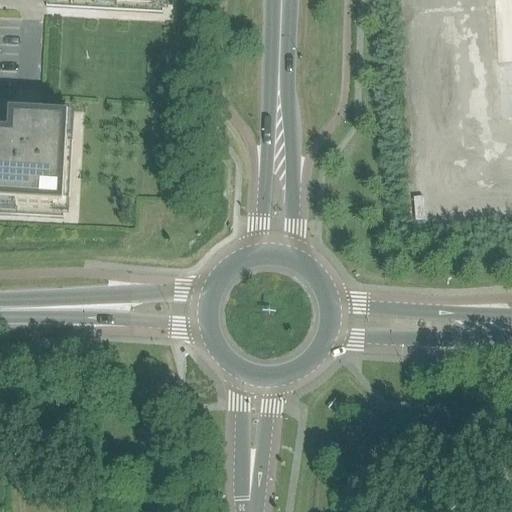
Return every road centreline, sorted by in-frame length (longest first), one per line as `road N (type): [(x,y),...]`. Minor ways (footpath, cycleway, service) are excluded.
road 1 (tertiary): [(273,258),(282,0)]
road 2 (tertiary): [(208,308),(0,310)]
road 3 (tertiary): [(327,325),(511,325)]
road 4 (residential): [(248,511),(259,377)]
